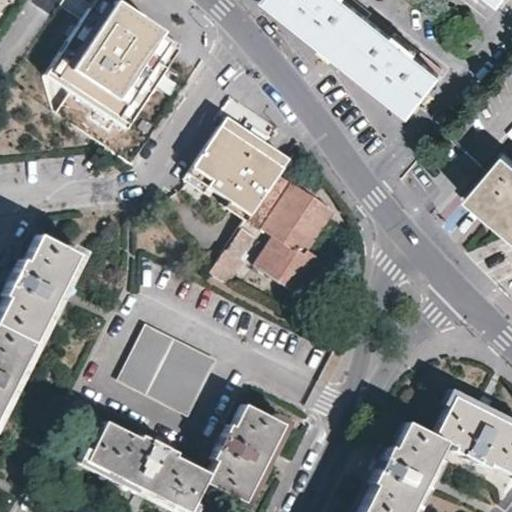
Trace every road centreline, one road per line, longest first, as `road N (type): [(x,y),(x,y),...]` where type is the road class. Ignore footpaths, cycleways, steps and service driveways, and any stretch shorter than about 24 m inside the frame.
road 1 (residential): [(21,196),(141,181),(247,32)]
road 2 (residential): [(247,32),(409,238)]
road 3 (residential): [(409,238),(379,281),(355,380),(362,395)]
road 4 (residential): [(362,395),(375,390),(458,290)]
road 5 (residential): [(362,395),(302,511)]
